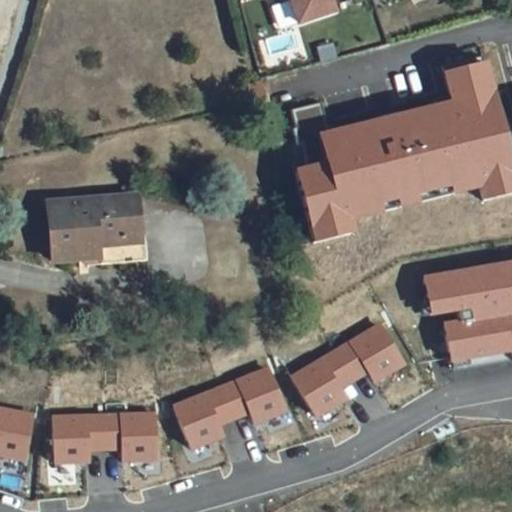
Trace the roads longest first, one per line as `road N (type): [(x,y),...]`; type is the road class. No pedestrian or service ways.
road 1 (residential): [(151,511),(331,460),(452,396)]
road 2 (residential): [(282,87),(511,24)]
